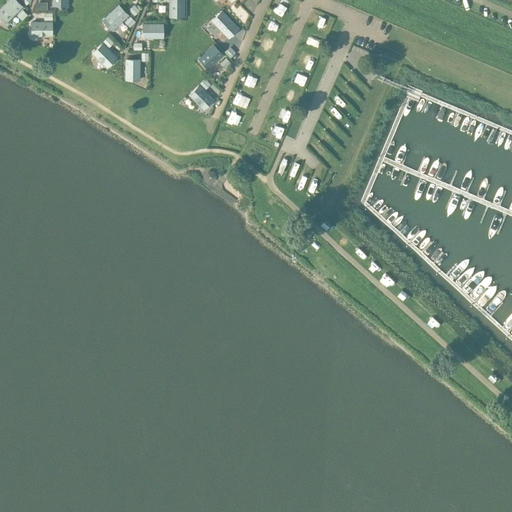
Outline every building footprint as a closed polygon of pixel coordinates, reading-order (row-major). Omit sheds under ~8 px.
[(7,20),(22,6),(15,0),(8,0),(1,8),(0,7),(0,13),(1,14),(7,20)] [(182,0),(169,0),(170,16),(183,16),(182,0)] [(127,14),(118,5),(105,18),(104,18),(102,20),(102,21),(104,23),(105,23),(112,30),(127,14)] [(134,14),(138,10),(134,5),(129,10),(134,14)] [(22,19),(26,15),(22,10),(18,14),(22,19)] [(221,11),(214,17),(213,17),(211,19),(211,20),(213,23),(214,23),(228,37),(238,28),(221,11)] [(134,21),(130,17),(125,21),(130,25),(134,21)] [(31,35),(51,35),(51,22),(31,22),(31,35)] [(162,37),(162,24),(142,24),(142,37),(162,37)] [(108,46),(112,42),(108,37),(103,41),(108,46)] [(116,58),(102,43),(95,50),(94,50),(92,52),(92,53),(94,56),(96,56),(106,67),(116,58)] [(207,68),(222,54),(213,45),(201,56),(200,56),(197,58),(197,59),(199,61),(201,61),(207,68)] [(230,48),(225,52),(230,56),(234,52),(230,48)] [(225,58),(221,62),(225,67),(230,63),(225,58)] [(139,59),(126,59),(125,79),(138,79),(139,59)] [(209,83),(205,79),(200,83),(204,88),(209,83)] [(198,85),(189,94),(203,108),(213,99),(198,85)]
